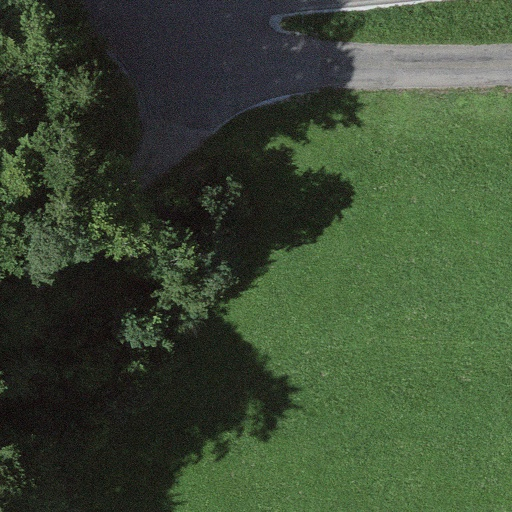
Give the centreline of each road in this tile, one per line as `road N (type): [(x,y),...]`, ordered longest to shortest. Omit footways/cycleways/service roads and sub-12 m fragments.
road 1 (unclassified): [(111,34),(292,66),(511,63)]
road 2 (track): [(223,54),(0,340)]
road 3 (unclassified): [(111,34),(261,0)]
